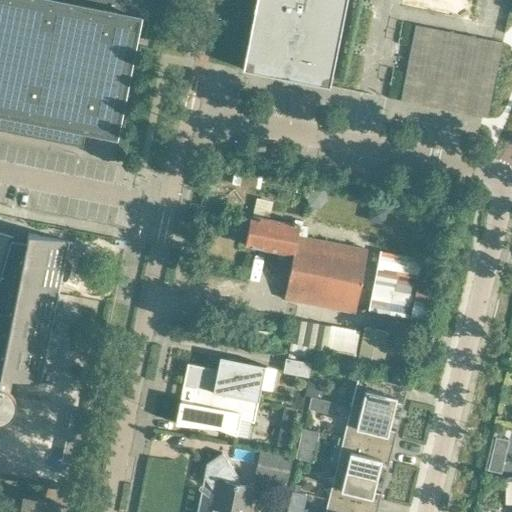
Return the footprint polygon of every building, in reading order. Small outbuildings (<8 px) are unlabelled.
[(0,0),(0,130),(82,147),(86,129),(115,135),(138,19),(146,21),(146,20),(147,17),(149,5),(141,4),(141,0),(0,0)] [(256,0),(242,69),(329,86),(346,0),(256,0)] [(249,91),(239,89),(236,100),(247,102),(249,91)] [(213,168),(206,202),(220,205),(228,171),(213,168)] [(234,171),(232,184),(248,187),(250,174),(234,171)] [(250,216),(245,245),(293,255),(284,299),(355,313),(367,250),(367,249),(370,230),(315,219),(311,238),(310,237),(310,238),(306,238),(307,233),(306,232),(307,227),(301,225),(302,221),(295,220),(294,222),(292,221),(292,224),(268,219),(253,216),(250,216)] [(0,232),(0,422),(1,422),(3,422),(4,421),(8,420),(9,419),(11,417),(13,415),(13,414),(14,413),(15,411),(15,408),(15,406),(14,404),(14,401),(13,399),(12,397),(11,395),(10,393),(9,391),(11,378),(52,386),(52,385),(41,382),(69,243),(80,245),(80,244),(28,233),(26,243),(12,240),(13,237),(0,232)] [(379,252),(368,310),(408,317),(406,329),(424,332),(433,288),(435,278),(417,274),(420,259),(379,252)] [(294,343),(327,348),(327,345),(356,350),(360,329),(298,319),(294,343)] [(359,354),(357,365),(413,376),(418,347),(385,340),(387,332),(364,327),(359,354)] [(258,401),(265,365),(220,356),(217,370),(209,368),(187,363),(183,387),(184,387),(184,386),(195,389),(258,401)] [(286,358),(283,372),(308,377),(311,363),(286,358)] [(349,405),(349,406),(391,416),(394,402),(402,404),(402,405),(403,405),(407,386),(357,374),(357,375),(361,376),(362,387),(353,406),(349,405)] [(309,378),(306,394),(319,397),(323,382),(309,378)] [(258,401),(195,389),(192,403),(180,400),(175,423),(215,428),(236,436),(240,419),(252,421),(251,422),(254,422),(258,401)] [(311,397),(308,408),(322,411),(324,400),(311,397)] [(388,429),(391,416),(349,406),(353,407),(352,428),(346,437),(342,436),(342,437),(392,449),(397,431),(395,430),(395,431),(388,429)] [(89,418),(90,414),(80,412),(74,443),(84,445),(89,418)] [(283,428),(278,448),(291,451),(295,431),(283,428)] [(334,467),(334,468),(376,478),(379,464),(387,466),(386,467),(388,467),(392,449),(342,437),(341,437),(345,438),(347,450),(338,468),(334,467)] [(217,485),(213,502),(211,511),(248,511),(253,487),(238,485),(239,479),(223,454),(227,451),(226,450),(206,464),(204,476),(210,486),(213,484),(217,485)] [(255,476),(286,482),(291,458),(260,451),(255,476)] [(490,455),(486,470),(500,474),(503,458),(490,455)] [(373,492),(376,478),(334,468),(338,469),(337,490),(331,499),(327,498),(326,499),(377,511),(381,493),(380,493),(373,492)] [(293,483),(291,491),(301,493),(303,485),(293,483)] [(22,493),(18,511),(42,511),(46,498),(22,493)] [(376,511),(377,511),(326,499),(330,500),(331,511),(376,511)]
